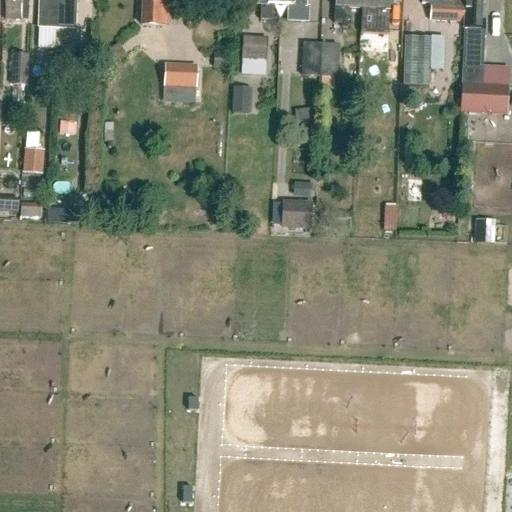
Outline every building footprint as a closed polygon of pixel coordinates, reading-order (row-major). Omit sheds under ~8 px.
[(5,0),(5,21),(20,22),(20,0),(5,0)] [(56,13),(56,0),(37,0),(36,29),(54,30),(55,13),(56,13)] [(55,13),(54,30),(74,31),(75,14),(75,0),(56,0),(56,13),(55,13)] [(142,0),(141,25),(167,27),(167,0),(142,0)] [(281,7),(280,0),(255,0),(255,6),(261,6),(260,21),(273,22),(273,6),(281,7)] [(280,0),(281,7),(288,7),(287,22),(307,23),(307,9),(305,9),(305,0),(280,0)] [(362,9),(362,0),(334,0),(334,8),(334,24),(341,25),(341,28),(347,29),(348,9),(362,9)] [(362,0),(362,9),(361,35),(387,36),(388,27),(389,11),(389,0),(362,0)] [(451,7),(451,0),(422,0),(422,6),(431,7),(430,23),(464,24),(465,8),(451,7)] [(451,0),(451,7),(465,8),(464,24),(462,70),(462,85),(461,101),(460,114),(508,116),(509,87),(481,86),(482,71),(485,25),(480,25),(481,0),(451,0)] [(265,62),(266,38),(242,36),(240,60),(265,62)] [(404,87),(428,88),(430,40),(405,39),(404,87)] [(320,78),(321,44),(303,43),(301,77),(320,78)] [(321,44),(320,78),(336,79),(338,45),(321,44)] [(92,71),(93,48),(78,47),(78,71),(92,71)] [(114,49),(108,54),(115,64),(122,60),(114,49)] [(228,69),(229,54),(213,53),(212,68),(228,69)] [(26,87),(27,56),(11,55),(10,86),(26,87)] [(196,89),(197,66),(164,64),(163,87),(196,89)] [(248,115),(250,91),(233,90),(232,114),(248,115)] [(310,109),(295,112),(297,126),(313,123),(310,109)] [(313,127),(298,129),(301,146),(316,144),(313,127)] [(25,155),(23,173),(42,175),(43,156),(25,155)] [(300,186),(300,197),(312,198),(313,187),(300,186)] [(19,201),(3,200),(2,211),(18,212),(19,201)] [(311,205),(283,204),(282,228),(310,229),(311,205)] [(21,206),(21,219),(37,219),(37,206),(21,206)] [(385,210),(385,234),(395,234),(395,210),(385,210)] [(472,244),(495,244),(496,221),(473,221),(472,244)]
